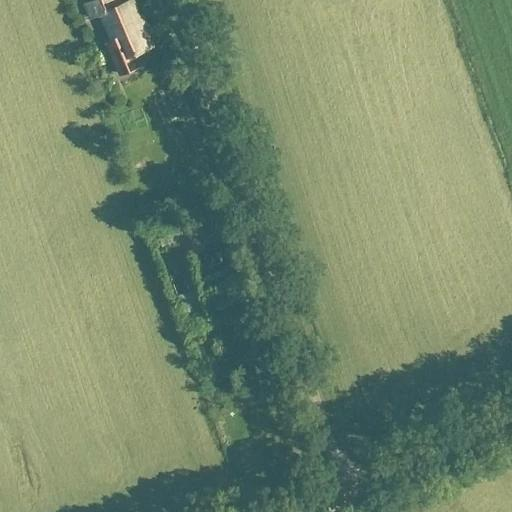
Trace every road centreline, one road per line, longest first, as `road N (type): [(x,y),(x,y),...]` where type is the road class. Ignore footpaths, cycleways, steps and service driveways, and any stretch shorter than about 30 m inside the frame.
road 1 (unclassified): [(336,495),(168,0)]
road 2 (unclassified): [(336,495),(511,415)]
